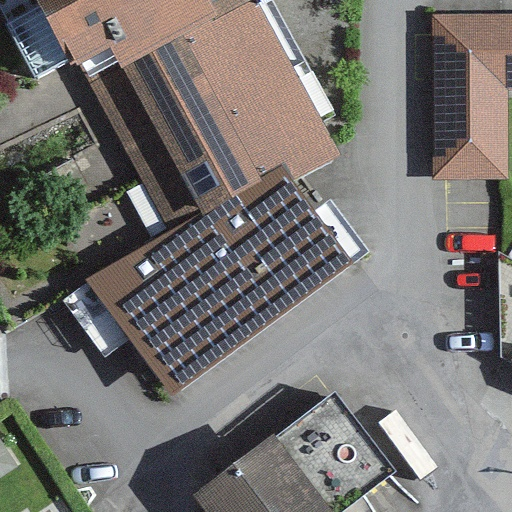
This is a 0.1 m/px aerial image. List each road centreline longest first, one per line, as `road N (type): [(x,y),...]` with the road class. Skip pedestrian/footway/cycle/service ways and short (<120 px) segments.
road 1 (residential): [(390,0),(388,303)]
road 2 (residential): [(388,303),(144,460)]
road 3 (residential): [(388,303),(511,495)]
